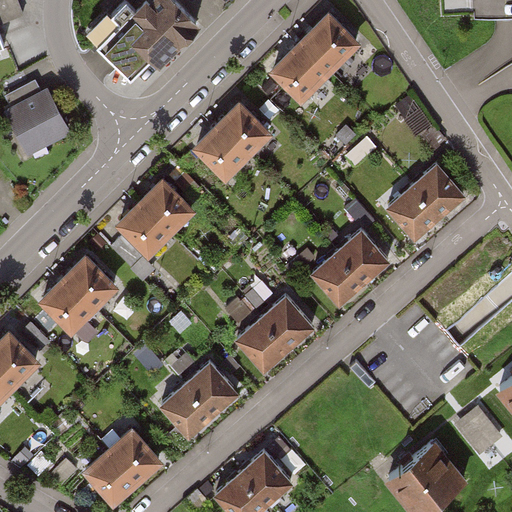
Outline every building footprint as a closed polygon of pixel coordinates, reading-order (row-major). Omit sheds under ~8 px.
[(0,0),(0,53),(3,52),(0,43),(0,22),(24,13),(18,0),(0,0)] [(111,17),(87,40),(122,75),(164,34),(172,42),(194,20),(174,0),(126,0),(126,1),(124,0),(114,0),(104,10),(111,17)] [(298,98),(350,42),(317,12),(265,68),(298,98)] [(34,77),(4,93),(10,105),(0,110),(24,155),(70,131),(45,85),(40,88),(34,77)] [(261,133),(229,101),(188,144),(220,175),(261,133)] [(434,161),(411,182),(439,214),(463,193),(434,161)] [(185,209),(154,178),(112,221),(143,252),(185,209)] [(411,182),(388,203),(416,235),(439,214),(411,182)] [(361,230),(336,252),(364,284),(389,262),(361,230)] [(109,285),(76,252),(33,295),(66,328),(109,285)] [(336,252),(311,274),(339,306),(364,284),(336,252)] [(261,317),(290,348),(313,327),(284,296),(261,317)] [(238,338),(266,369),(290,348),(261,317),(238,338)] [(0,389),(31,359),(1,329),(0,329),(0,389)] [(213,363),(188,384),(215,416),(240,394),(213,363)] [(511,410),(511,377),(496,390),(511,410)] [(188,384),(163,405),(191,437),(215,416),(188,384)] [(485,397),(459,413),(482,449),(508,432),(485,397)] [(128,428),(103,449),(133,484),(158,462),(128,428)] [(383,478),(412,511),(425,511),(460,482),(425,442),(383,478)] [(103,449),(78,471),(108,505),(133,484),(103,449)] [(258,449),(207,492),(223,511),(250,511),(286,482),(258,449)]
